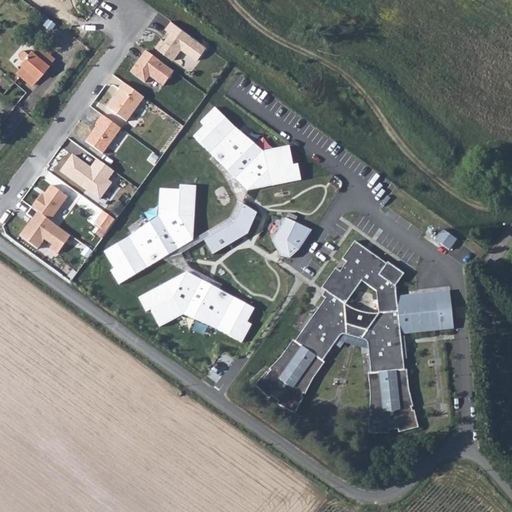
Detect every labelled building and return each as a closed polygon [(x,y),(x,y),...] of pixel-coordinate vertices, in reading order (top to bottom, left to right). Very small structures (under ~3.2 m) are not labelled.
[(173,21),(168,28),(175,33),(168,42),(162,37),(155,47),(174,60),(182,49),(198,60),(208,46),(173,21)] [(30,45),(25,52),(33,58),(38,63),(43,56),(30,45)] [(13,48),(10,52),(14,54),(12,58),(17,61),(14,64),(30,74),(38,63),(33,58),(25,52),(20,48),(18,50),(13,48)] [(148,50),(137,63),(139,65),(134,72),(146,82),(151,76),(164,86),(175,71),(148,50)] [(9,71),(13,75),(24,82),(30,74),(14,64),(9,71)] [(122,91),(109,108),(127,121),(144,97),(124,82),(119,88),(122,91)] [(203,125),(192,136),(246,191),(302,180),(299,164),(295,165),(290,144),(261,150),(215,103),(198,120),(203,125)] [(122,129),(103,115),(97,122),(99,124),(85,141),(103,154),(122,129)] [(73,155),(61,171),(99,200),(111,183),(107,180),(114,171),(98,159),(91,169),(73,155)] [(198,185),(179,184),(177,190),(159,189),(158,215),(102,249),(114,268),(111,270),(120,284),(193,240),(198,185)] [(41,195),(31,208),(49,221),(67,197),(51,185),(43,196),(41,195)] [(233,221),(203,238),(212,254),(246,235),(259,212),(243,203),(233,221)] [(49,221),(31,208),(26,215),(31,218),(19,234),(37,246),(42,238),(50,244),(48,247),(57,254),(70,235),(49,221)] [(100,212),(92,221),(96,225),(104,215),(100,212)] [(109,216),(101,227),(107,231),(115,221),(109,216)] [(310,229),(284,217),(270,242),(280,257),(288,257),(297,249),(310,229)] [(440,242),(448,230),(444,227),(436,239),(440,242)] [(440,242),(449,248),(457,237),(448,230),(440,242)] [(388,432),(388,428),(392,428),(396,427),(397,431),(416,426),(412,408),(410,409),(409,405),(411,405),(406,386),(405,369),(402,370),(399,335),(453,330),(450,292),(395,297),(395,287),(403,274),(387,262),(386,264),(355,241),(342,259),(347,262),(340,271),(335,268),(321,288),(329,293),(294,341),(292,339),(281,354),(268,368),(270,370),(268,373),(266,371),(254,384),(268,398),(271,395),(274,398),(278,400),(276,403),(293,413),(302,397),(300,396),(302,393),(304,394),(313,377),(324,362),(322,361),(336,340),(338,338),(341,337),(343,336),(345,336),(350,337),(362,340),(364,342),(366,344),(367,346),(369,372),(366,373),(368,390),(368,400),(368,410),(370,410),(370,414),(368,414),(368,432),(388,432)] [(185,271),(135,297),(144,313),(149,310),(157,327),(183,314),(243,343),(253,323),(249,321),(257,306),(185,271)] [(220,351),(208,377),(219,383),(231,357),(220,351)]
